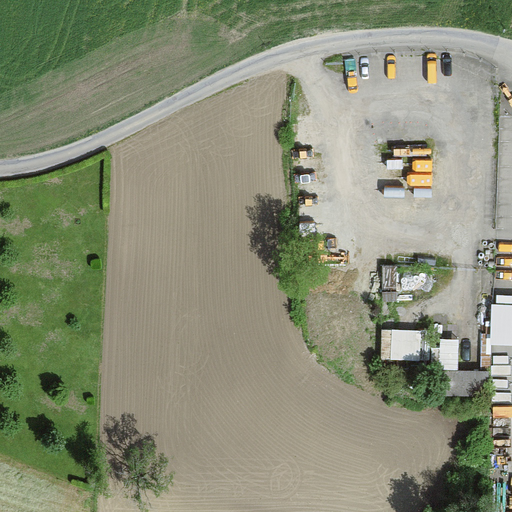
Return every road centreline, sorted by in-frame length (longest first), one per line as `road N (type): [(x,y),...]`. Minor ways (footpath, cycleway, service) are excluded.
road 1 (unclassified): [(0,169),(96,143),(297,51),(425,36),(511,52)]
road 2 (unknown): [(297,51),(348,99),(383,219),(407,233),(462,236)]
